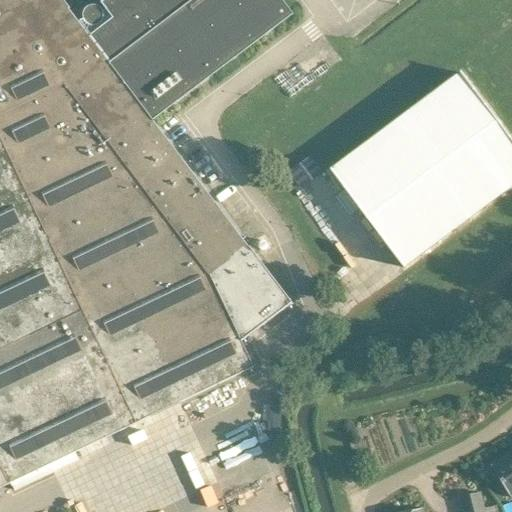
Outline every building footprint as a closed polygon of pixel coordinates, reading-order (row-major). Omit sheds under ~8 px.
[(78,22),(61,0),(0,0),(0,489),(254,368),(242,342),(292,304),(249,247),(152,120),(290,15),(279,0),(106,0),(102,3),(107,11),(103,12),(102,11),(101,10),(100,8),(99,8),(97,7),(96,6),(95,4),(84,8),(85,11),(84,11),(83,13),(83,15),(83,16),(83,18),(83,20),(78,22)] [(276,76),(289,96),(335,67),(322,47),(276,76)] [(511,141),(461,73),(330,170),(404,269),(511,187),(511,141)] [(308,158),(289,172),(302,188),(320,174),(308,158)] [(492,467),(511,498),(511,497),(511,454),(493,467),(493,466),(492,467)] [(139,511),(133,493),(84,510),(85,511),(139,511)] [(485,511),(481,494),(460,499),(463,511),(497,511),(497,508),(485,511)]
